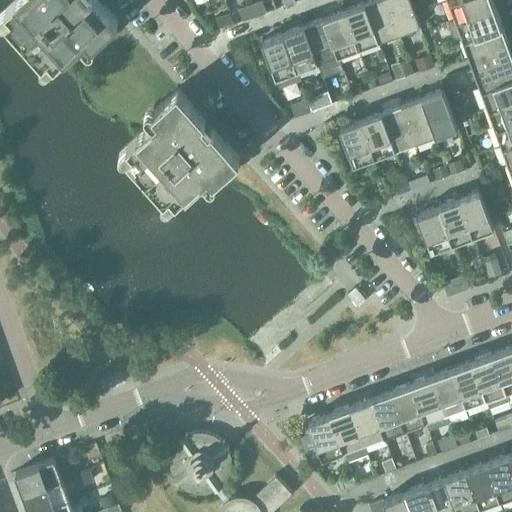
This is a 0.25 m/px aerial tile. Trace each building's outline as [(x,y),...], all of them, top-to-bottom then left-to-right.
[(14,0),(0,13),(0,15),(49,70),(87,36),(93,43),(118,20),(100,0),(14,0)] [(262,0),(259,0),(250,3),(255,15),(266,10),(262,0)] [(387,0),(366,0),(364,1),(378,39),(399,31),(387,0)] [(411,0),(387,0),(399,31),(420,24),(411,0)] [(450,0),(457,16),(495,2),(494,0),(450,0)] [(364,1),(344,8),(358,46),(378,39),(364,1)] [(457,16),(464,36),(502,22),(495,2),(457,16)] [(255,15),(250,3),(239,8),(243,19),(255,15)] [(344,8),(324,16),(338,54),(358,46),(344,8)] [(216,18),(220,27),(233,22),(229,13),(216,18)] [(324,16),(304,23),(318,61),(338,54),(324,16)] [(502,22),(464,36),(471,56),(509,42),(502,22)] [(304,23),(283,30),(297,69),(318,61),(304,23)] [(297,69),(283,30),(262,38),(278,83),(279,82),(280,86),(299,78),(299,79),(301,78),(297,69)] [(511,51),(475,65),(482,85),(511,74),(511,51)] [(511,74),(482,85),(489,104),(511,95),(511,74)] [(208,172),(214,179),(240,156),(178,87),(153,110),(159,116),(121,150),(171,206),(208,172)] [(443,87),(422,95),(436,133),(457,125),(443,87)] [(422,95),(402,102),(415,140),(436,133),(422,95)] [(511,95),(489,104),(496,123),(511,117),(511,95)] [(291,103),(295,115),(311,109),(306,97),(291,103)] [(402,102),(381,110),(395,148),(415,140),(402,102)] [(381,110),(361,117),(375,155),(395,148),(381,110)] [(341,128),(345,139),(354,163),(375,155),(361,117),(340,125),(341,128)] [(511,117),(496,123),(503,143),(511,139),(511,117)] [(337,142),(345,139),(341,128),(333,131),(337,142)] [(511,139),(503,143),(510,162),(511,161),(511,139)] [(480,189),(459,196),(473,235),(494,227),(480,189)] [(459,196),(438,204),(452,242),(473,235),(459,196)] [(452,242),(438,204),(417,211),(431,250),(452,242)] [(488,264),(492,275),(503,271),(499,260),(488,264)] [(442,280),(447,294),(469,286),(464,273),(442,280)] [(358,304),(366,298),(356,285),(348,292),(358,304)] [(511,344),(493,351),(506,389),(511,387),(511,344)] [(493,351),(472,359),(486,397),(489,406),(510,398),(506,389),(493,351)] [(472,359),(452,366),(466,404),(486,397),(472,359)] [(452,366),(432,373),(445,411),(466,404),(452,366)] [(432,373),(411,381),(425,419),(445,411),(432,373)] [(411,381),(391,388),(405,426),(425,419),(411,381)] [(391,388),(370,396),(384,434),(405,426),(391,388)] [(370,396),(350,403),(364,441),(384,434),(370,396)] [(350,403),(330,411),(344,449),(348,459),(368,452),(364,441),(350,403)] [(315,435),(301,440),(309,461),(344,449),(330,411),(309,418),(315,435)] [(179,437),(180,439),(174,446),(171,456),(171,465),(174,474),(173,475),(173,476),(175,475),(178,480),(177,481),(178,482),(179,481),(187,487),(196,490),(205,490),(214,487),(215,489),(216,488),(225,501),(221,506),(219,511),(218,511),(268,511),(291,491),(292,492),(293,491),(276,473),(275,474),(276,475),(251,498),(246,496),(241,495),(236,495),(231,497),(222,484),(221,482),(227,475),(230,466),(230,456),(227,447),(229,446),(228,445),(227,446),(223,441),(225,440),(224,439),(222,440),(215,434),(206,431),(196,431),(187,434),(186,432),(185,433),(186,435),(181,438),(180,437),(179,437)] [(511,467),(506,452),(486,459),(500,498),(511,493),(511,467)] [(16,470),(23,491),(62,477),(54,456),(16,470)] [(486,459),(466,467),(480,505),(500,498),(486,459)] [(466,467),(445,474),(459,511),(460,511),(480,505),(466,467)] [(459,511),(445,474),(425,482),(436,511),(459,511)] [(23,491),(31,511),(69,497),(62,477),(23,491)] [(436,511),(425,482),(405,489),(413,511),(436,511)] [(102,492),(104,503),(119,500),(117,489),(102,492)] [(413,511),(405,489),(384,497),(389,511),(413,511)] [(31,511),(30,511),(74,511),(69,497),(31,511)] [(368,503),(371,511),(380,511),(376,500),(368,503)]
